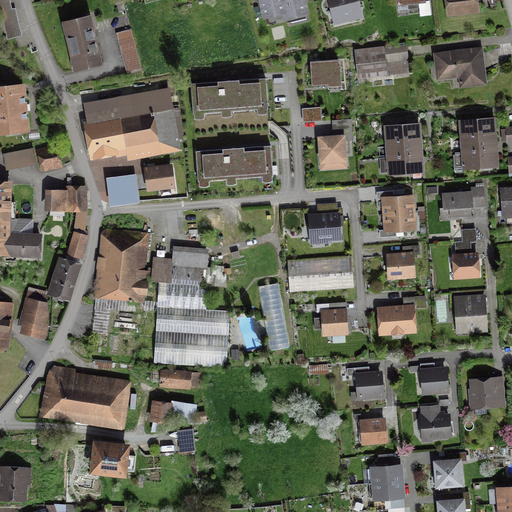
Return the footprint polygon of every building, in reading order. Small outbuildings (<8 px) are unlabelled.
[(0,0),(0,15),(3,15),(9,43),(24,39),(17,12),(14,13),(10,0),(0,0)] [(260,0),(265,22),(288,17),(283,0),(260,0)] [(306,0),(283,0),(289,22),(311,17),(306,0)] [(361,0),(330,0),(338,27),(367,19),(361,0)] [(431,0),(400,0),(403,16),(433,12),(431,0)] [(483,0),(449,0),(452,18),(485,13),(483,0)] [(95,17),(66,24),(79,74),(108,67),(95,17)] [(133,31),(117,35),(128,79),(145,75),(133,31)] [(408,44),(356,51),(360,83),(412,76),(408,44)] [(486,48),(436,54),(439,83),(462,81),(463,90),(490,87),(486,48)] [(344,63),(315,65),(317,88),(345,86),(344,63)] [(273,79),(197,84),(199,116),(275,111),(273,79)] [(27,87),(0,90),(0,133),(33,130),(27,87)] [(150,100),(87,112),(96,155),(163,141),(159,122),(165,120),(163,109),(152,111),(150,100)] [(323,109),(304,111),(305,125),(324,123),(323,109)] [(174,118),(165,120),(159,122),(163,141),(178,138),(174,118)] [(495,141),(494,127),(494,119),(463,121),(464,151),(455,152),(456,167),(496,164),(496,158),(495,141)] [(420,148),(419,134),(419,126),(388,128),(391,172),(422,170),(421,163),(420,148)] [(348,136),(322,138),(324,174),(351,172),(348,136)] [(271,145),(196,149),(198,180),(273,176),(271,145)] [(60,147),(39,152),(45,174),(65,169),(60,147)] [(36,150),(5,156),(8,172),(39,166),(36,150)] [(174,168),(146,171),(148,189),(176,186),(174,168)] [(139,176),(109,179),(113,206),(142,203),(139,176)] [(19,183),(0,182),(0,257),(45,258),(46,235),(35,235),(36,221),(18,221),(19,183)] [(63,190),(44,190),(44,209),(63,208),(63,190)] [(82,190),(72,191),(73,203),(83,202),(82,190)] [(485,191),(445,194),(447,220),(478,218),(477,209),(486,208),(485,191)] [(385,213),(414,211),(413,196),(384,198),(385,213)] [(414,211),(385,213),(387,233),(416,231),(414,211)] [(343,213),(311,215),(314,246),(345,244),(343,213)] [(151,235),(103,231),(97,300),(146,304),(151,235)] [(90,237),(75,233),(69,256),(84,260),(90,237)] [(174,261),(156,260),(154,280),(161,280),(206,284),(209,251),(175,249),(174,261)] [(418,254),(390,256),(391,282),(419,280),(418,254)] [(483,255),(457,256),(458,282),(485,281),(483,255)] [(84,264),(62,257),(50,296),(72,303),(84,264)] [(354,258),(290,261),(291,294),(355,291),(354,258)] [(206,284),(161,280),(154,360),(225,366),(230,309),(204,306),(206,284)] [(278,283),(260,286),(271,350),(290,347),(278,283)] [(52,298),(30,294),(19,332),(49,342),(52,298)] [(488,297),(456,298),(458,335),(490,334),(488,297)] [(15,306),(0,304),(0,353),(8,355),(15,306)] [(419,306),(381,309),(383,339),(421,337),(419,306)] [(350,310),(324,311),(326,339),(352,337),(350,310)] [(451,369),(423,371),(425,397),(453,395),(451,369)] [(196,373),(162,370),(161,388),(195,391),(196,373)] [(131,386),(51,372),(44,415),(124,429),(131,386)] [(383,375),(357,377),(360,404),(386,402),(383,375)] [(504,379),(471,382),(473,410),(507,408),(504,379)] [(176,405),(155,403),(153,423),(174,424),(176,405)] [(442,407),(420,409),(424,443),(455,440),(453,417),(443,418),(442,407)] [(386,422),(362,424),(363,447),(388,445),(386,422)] [(196,430),(179,431),(181,456),(198,454),(196,430)] [(134,447),(101,444),(98,473),(131,476),(134,447)] [(463,461),(437,464),(440,490),(466,488),(463,461)] [(402,488),(400,472),(399,466),(374,469),(377,498),(403,495),(402,488)] [(31,471),(3,468),(0,501),(27,504),(31,471)] [(96,478),(78,476),(76,488),(95,490),(96,478)] [(511,511),(511,487),(501,488),(502,511),(511,511)] [(469,511),(469,501),(441,503),(441,511),(469,511)]
